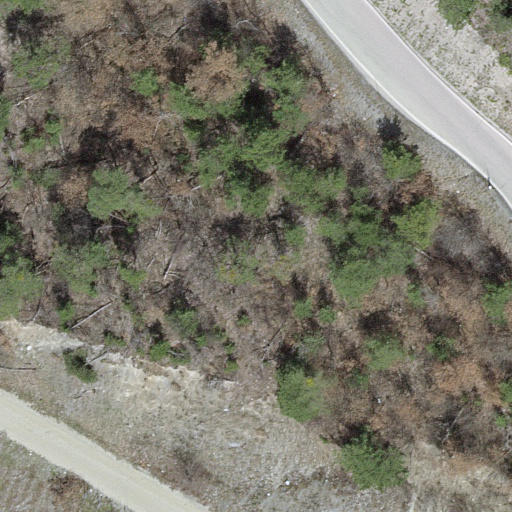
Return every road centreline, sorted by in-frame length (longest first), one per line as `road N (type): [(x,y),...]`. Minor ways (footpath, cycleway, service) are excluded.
road 1 (unclassified): [(511,191),(323,0)]
road 2 (track): [(162,511),(0,411)]
